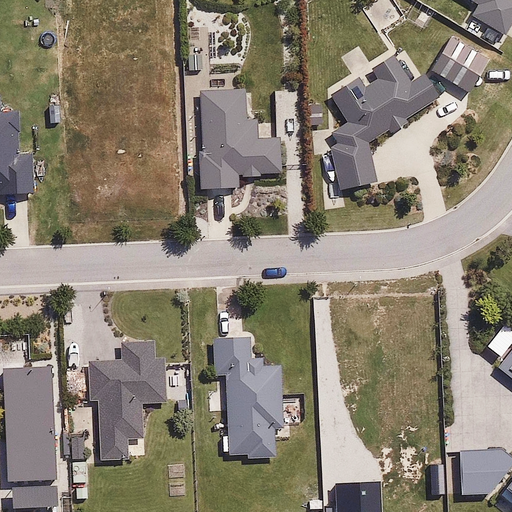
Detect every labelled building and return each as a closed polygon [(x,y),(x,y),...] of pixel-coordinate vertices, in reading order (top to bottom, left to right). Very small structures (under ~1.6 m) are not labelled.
[(511,0),(464,0),(473,5),(468,14),(502,34),(511,17),(511,0)] [(448,39),(430,71),(468,92),(486,61),(448,39)] [(326,134),(336,189),(372,183),(364,142),(437,100),(420,72),(406,80),(391,54),(367,67),(375,81),(363,88),(356,75),(324,93),(342,124),(326,134)] [(195,93),(199,188),(235,187),(235,178),(281,176),(279,136),(254,137),(253,119),(244,119),(243,91),(195,93)] [(0,192),(29,191),(27,152),(14,153),(13,110),(0,110),(0,192)] [(244,338),(211,339),(213,375),(222,375),(226,458),(275,456),(274,429),(280,429),(277,357),(245,359),(244,338)] [(116,362),(92,363),(98,459),(123,457),(121,436),(138,435),(136,402),(166,401),(163,355),(153,356),(152,340),(115,342),(116,362)] [(511,470),(498,488),(511,498),(511,347),(495,368),(511,381),(511,470)] [(48,366),(0,368),(0,422),(3,481),(54,479),(48,366)] [(82,436),(69,436),(70,460),(83,460),(82,436)] [(511,456),(502,447),(455,450),(458,494),(483,492),(511,463),(511,456)]
